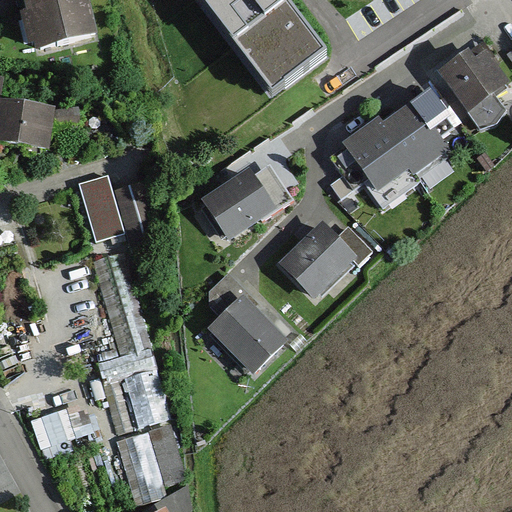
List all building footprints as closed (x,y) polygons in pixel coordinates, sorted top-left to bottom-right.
[(84,0),(25,0),(38,51),(93,38),(84,0)] [(285,0),(205,0),(272,93),(325,55),(285,0)] [(469,59),(441,79),(480,133),(497,128),(507,115),(497,101),(508,94),(484,60),(475,67),(469,59)] [(7,86),(0,84),(0,147),(45,157),(54,114),(3,104),(7,86)] [(381,131),(411,171),(416,178),(449,155),(414,107),(381,131)] [(381,131),(377,125),(342,150),(376,196),(411,171),(381,131)] [(105,174),(77,182),(96,248),(124,240),(105,174)] [(244,179),(198,209),(223,246),(269,216),(244,179)] [(120,196),(129,236),(146,232),(137,193),(120,196)] [(336,247),(319,231),(278,274),(311,305),(349,266),(358,274),(371,260),(346,237),(336,247)] [(125,254),(95,263),(123,360),(97,367),(102,387),(159,370),(125,254)] [(240,304),(206,337),(247,379),(281,345),(240,304)] [(125,383),(139,430),(171,420),(157,373),(125,383)] [(119,384),(104,388),(117,436),(132,432),(119,384)] [(115,436),(102,389),(87,393),(100,440),(115,436)] [(45,453),(79,443),(70,412),(35,421),(45,453)] [(166,500),(147,435),(117,444),(136,508),(166,500)]
